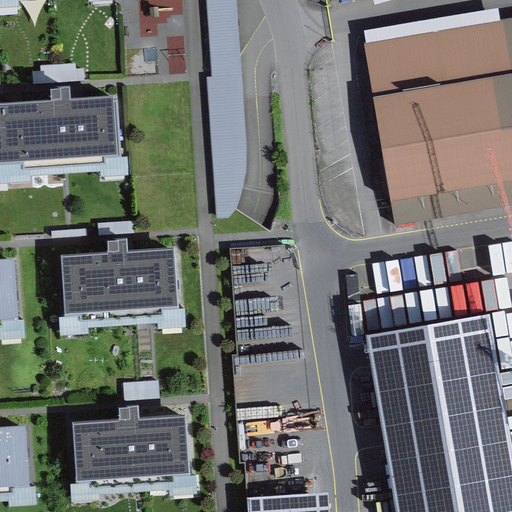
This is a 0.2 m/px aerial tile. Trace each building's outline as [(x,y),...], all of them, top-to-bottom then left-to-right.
[(236,0),(205,0),(218,222),(229,224),(238,210),(245,191),(248,161),(236,0)] [(419,194),(511,178),(511,31),(364,55),(392,225),(423,220),(419,194)] [(42,79),(33,80),(34,93),(87,89),(86,76),(77,77),(77,71),(41,73),(42,79)] [(49,116),(0,120),(0,190),(120,181),(114,109),(69,113),(68,101),(48,102),(49,116)] [(134,227),(97,229),(98,245),(135,242),(134,227)] [(108,261),(59,264),(64,332),(183,324),(179,257),(130,261),(129,249),(107,250),(108,261)] [(0,332),(23,330),(17,269),(0,270),(0,332)] [(511,511),(511,453),(490,316),(369,335),(396,511),(511,511)] [(261,371),(265,370),(267,385),(291,381),(286,353),(259,358),(261,371)] [(162,386),(125,389),(126,408),(164,405),(162,386)] [(120,429),(72,433),(78,503),(193,494),(187,424),(142,427),(142,416),(119,418),(120,429)] [(0,508),(34,506),(28,435),(0,437),(0,508)]
